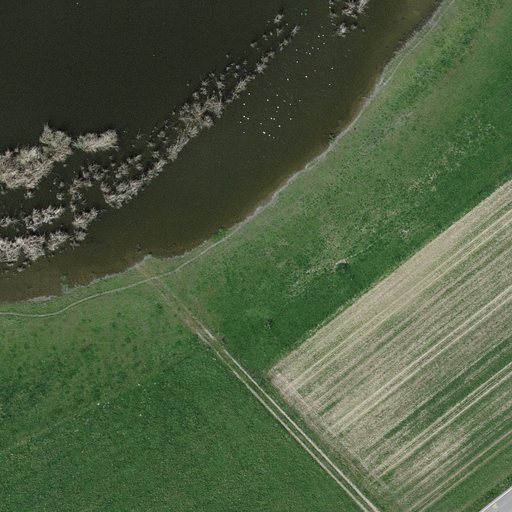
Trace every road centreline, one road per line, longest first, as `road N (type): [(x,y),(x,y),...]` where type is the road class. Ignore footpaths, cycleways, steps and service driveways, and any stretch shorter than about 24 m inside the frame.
road 1 (track): [(0,246),(85,236),(121,218),(131,253),(369,511)]
road 2 (track): [(321,20),(128,195),(121,218)]
